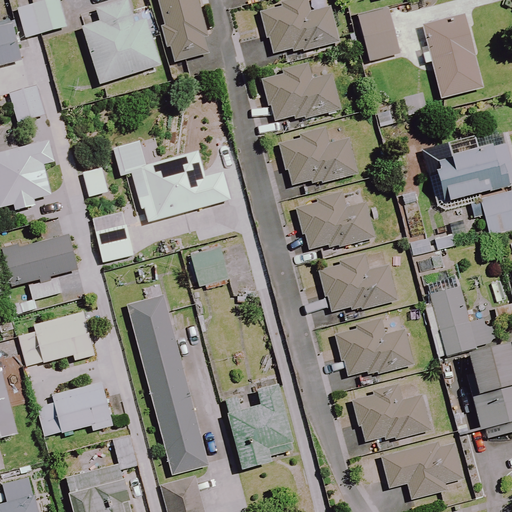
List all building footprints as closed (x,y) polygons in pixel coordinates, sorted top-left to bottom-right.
[(65,30),(57,0),(17,11),(25,40),(65,30)] [(132,24),(125,0),(95,10),(99,23),(81,29),(98,87),(159,68),(144,20),(132,24)] [(156,0),(163,28),(159,29),(164,50),(168,49),(172,65),(212,55),(198,0),(156,0)] [(325,10),(322,0),(321,0),(305,3),(304,0),(290,0),(278,3),(280,9),(259,13),(269,60),(336,46),(328,10),(325,10)] [(399,56),(387,10),(356,18),(368,64),(399,56)] [(462,18),(424,28),(430,52),(421,55),(424,66),(430,65),(439,102),(480,92),(462,18)] [(0,68),(3,68),(6,77),(18,74),(16,64),(21,63),(12,26),(0,29),(0,68)] [(284,76),(262,79),(266,107),(270,107),(272,124),(337,115),(332,77),(311,80),(310,68),(283,72),(284,76)] [(43,117),(34,88),(8,96),(17,125),(43,117)] [(329,146),(326,131),(300,137),(301,141),(279,146),(288,190),(356,177),(349,142),(329,146)] [(0,210),(12,208),(13,213),(34,208),(33,202),(49,198),(41,167),(53,164),(48,144),(12,153),(8,137),(0,138),(0,210)] [(450,158),(432,163),(438,187),(442,186),(446,204),(511,187),(511,160),(508,144),(450,158)] [(196,154),(137,170),(144,195),(140,196),(147,225),(228,203),(220,175),(203,180),(196,154)] [(415,202),(412,175),(400,176),(403,203),(415,202)] [(373,240),(357,190),(340,195),(293,209),(307,254),(335,246),(336,251),(373,240)] [(511,231),(511,194),(478,203),(488,238),(511,231)] [(414,207),(403,210),(411,239),(422,235),(414,207)] [(131,258),(125,230),(95,236),(101,264),(131,258)] [(34,302),(61,296),(57,277),(76,273),(68,238),(19,248),(18,244),(0,248),(9,287),(26,284),(29,301),(9,306),(12,318),(37,313),(34,302)] [(426,240),(408,245),(411,259),(430,254),(426,240)] [(219,247),(189,257),(199,290),(229,280),(219,247)] [(318,274),(328,314),(349,309),(350,315),(395,305),(386,267),(366,272),(362,255),(338,260),(340,269),(318,274)] [(253,279),(228,286),(234,307),(259,300),(253,279)] [(448,357),(489,346),(481,317),(465,321),(457,290),(421,300),(432,337),(445,386),(455,383),(448,357)] [(206,468),(162,297),(126,307),(161,447),(165,459),(169,478),(206,468)] [(511,305),(491,310),(495,326),(511,321),(511,305)] [(93,358),(81,314),(32,327),(34,334),(17,339),(25,370),(72,357),(73,363),(93,358)] [(334,337),(343,379),(364,374),(365,379),(377,376),(410,369),(403,332),(383,336),(381,323),(353,329),(354,333),(334,337)] [(483,443),(511,433),(511,343),(465,358),(478,398),(470,400),(483,443)] [(0,441),(16,437),(0,376),(0,441)] [(271,464),(269,457),(286,453),(289,464),(300,462),(279,384),(256,390),(261,408),(227,417),(242,472),(271,464)] [(426,425),(431,423),(423,398),(419,399),(414,385),(398,390),(396,384),(373,391),(374,396),(349,404),(362,447),(382,441),(384,446),(429,432),(426,425)] [(111,428),(100,385),(52,397),(54,405),(40,409),(47,439),(90,428),(91,433),(111,428)] [(122,471),(135,467),(127,438),(111,442),(118,468),(65,481),(72,511),(124,511),(121,500),(128,498),(124,479),(122,471)] [(462,482),(453,446),(435,451),(433,446),(380,460),(388,491),(405,486),(410,502),(445,493),(443,487),(462,482)] [(201,511),(193,479),(159,487),(165,511),(201,511)] [(37,511),(30,480),(2,487),(6,506),(0,507),(0,511),(37,511)]
